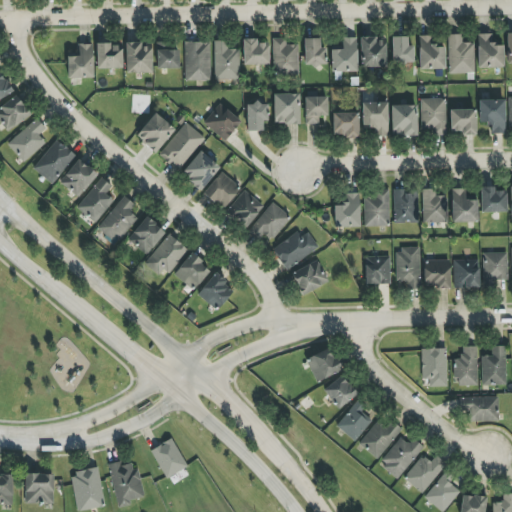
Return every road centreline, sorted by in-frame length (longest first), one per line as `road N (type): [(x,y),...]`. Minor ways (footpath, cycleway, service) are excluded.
road 1 (residential): [(0,17),(511,21)]
road 2 (residential): [(22,16),(42,80),(276,292),(283,327)]
road 3 (tertiary): [(0,240),(223,429),(296,511)]
road 4 (tertiary): [(185,361),(0,197)]
road 5 (residential): [(511,319),(283,327)]
road 6 (residential): [(301,168),(511,163)]
road 7 (residential): [(491,460),(392,384),(352,324)]
road 8 (residential): [(52,441),(114,437),(205,378)]
road 9 (residential): [(185,361),(52,441)]
